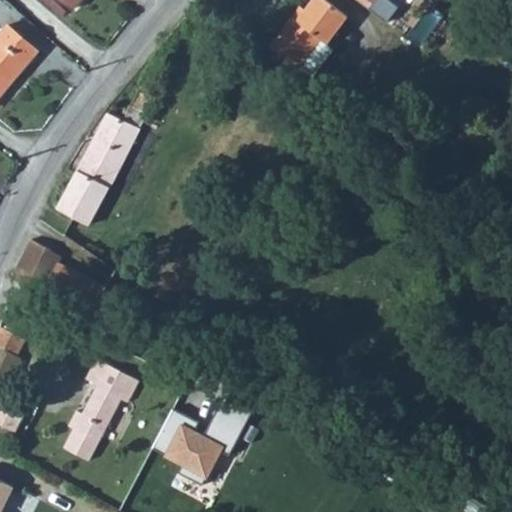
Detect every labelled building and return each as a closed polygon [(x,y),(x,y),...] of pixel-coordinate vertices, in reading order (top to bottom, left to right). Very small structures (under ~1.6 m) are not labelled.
[(298,65),(319,38),(325,42),(345,15),(325,0),(309,0),(294,20),(290,16),(269,44),(298,65)] [(408,28),(431,45),(441,31),(419,14),(408,28)] [(0,28),(0,92),(37,48),(6,22),(0,28)] [(298,65),(311,75),(332,47),(325,42),(319,38),(298,65)] [(122,118),(139,126),(153,97),(137,88),(122,118)] [(92,135),(125,152),(139,126),(122,118),(105,109),(92,135)] [(92,135),(55,206),(87,222),(125,152),(92,135)] [(511,217),(501,226),(511,238),(511,217)] [(13,269),(94,309),(107,284),(57,259),(60,253),(29,238),(14,265),(13,269)] [(0,422),(14,430),(29,399),(6,387),(21,356),(16,354),(24,337),(0,324),(0,422)] [(63,445),(88,459),(121,396),(127,400),(138,380),(94,357),(84,376),(95,382),(80,411),(74,408),(66,423),(72,426),(63,445)] [(240,447),(203,428),(207,420),(184,409),(163,449),(193,464),(190,471),(219,487),(240,447)] [(0,511),(0,502),(9,485),(0,480),(0,511)] [(5,508),(12,511),(31,511),(40,496),(18,484),(5,508)]
